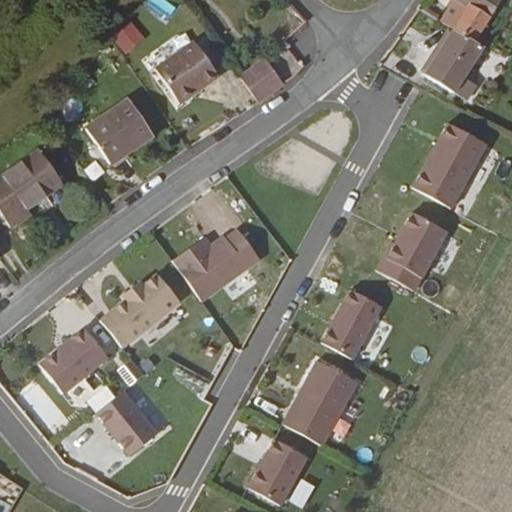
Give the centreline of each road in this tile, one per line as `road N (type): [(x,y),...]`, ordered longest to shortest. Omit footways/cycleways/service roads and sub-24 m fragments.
road 1 (residential): [(167,511),(374,124),(350,93),(340,57)]
road 2 (residential): [(0,323),(308,91),(340,57)]
road 3 (residential): [(0,413),(53,474),(109,511)]
